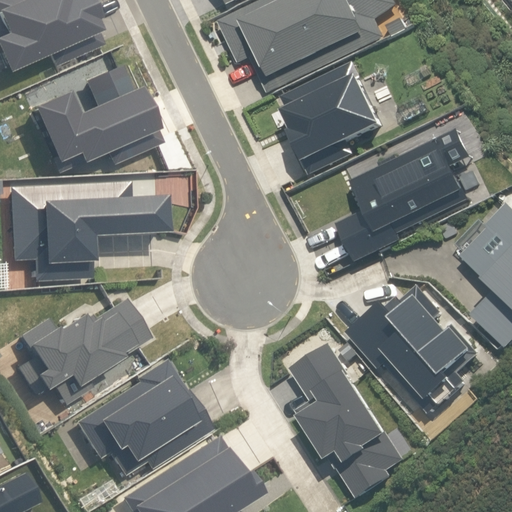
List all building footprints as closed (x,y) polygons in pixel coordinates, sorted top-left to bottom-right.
[(269,94),(386,37),(377,20),(399,5),(395,0),(264,0),(219,22),(240,64),(251,58),(269,94)] [(362,79),(354,63),(282,98),(288,109),(284,111),(294,131),(291,132),(310,176),(355,154),(349,143),(383,125),(361,79),(362,79)] [(30,110),(55,167),(99,147),(108,166),(157,144),(149,125),(145,127),(130,93),(128,93),(116,66),(80,82),(92,109),(67,121),(57,98),(30,110)] [(356,262),(403,241),(400,235),(471,200),(454,166),(474,158),(460,129),(352,182),(367,212),(338,225),(356,262)] [(125,197),(125,182),(4,188),(7,261),(28,261),(29,282),(86,279),(85,257),(84,257),(83,237),(158,233),(156,195),(125,197)] [(508,349),(511,344),(511,207),(509,204),(487,227),(489,229),(462,257),(497,292),(473,316),(508,349)] [(384,297),(349,329),(384,369),(389,365),(436,416),(477,380),(463,366),(478,352),(456,327),(452,330),(420,294),(409,303),(400,293),(389,303),(384,297)] [(82,379),(145,338),(120,298),(89,318),(86,314),(77,320),(73,314),(50,329),(48,327),(47,327),(42,318),(14,336),(20,345),(18,346),(26,358),(11,368),(29,396),(46,385),(59,406),(87,387),(82,379)] [(406,461),(331,345),(291,370),(312,402),(297,412),(301,417),(300,418),(328,462),(331,460),(337,471),(338,470),(358,500),(393,477),(389,471),(406,461)] [(133,379),(135,383),(72,423),(94,459),(104,453),(119,476),(141,462),(146,470),(208,429),(182,390),(181,391),(161,361),(133,379)] [(221,511),(253,491),(213,433),(116,494),(128,511),(221,511)] [(0,511),(18,511),(34,504),(18,474),(0,483),(0,511)]
